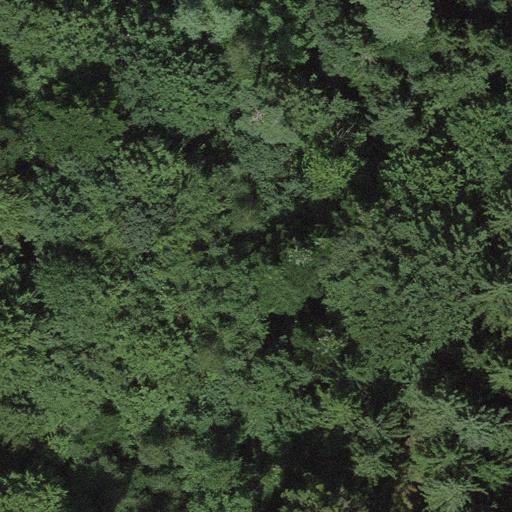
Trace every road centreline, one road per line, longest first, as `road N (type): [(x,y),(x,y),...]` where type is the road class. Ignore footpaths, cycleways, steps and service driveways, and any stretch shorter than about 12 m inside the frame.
road 1 (track): [(380,511),(437,208),(303,0)]
road 2 (track): [(248,511),(254,495),(326,427),(406,372)]
